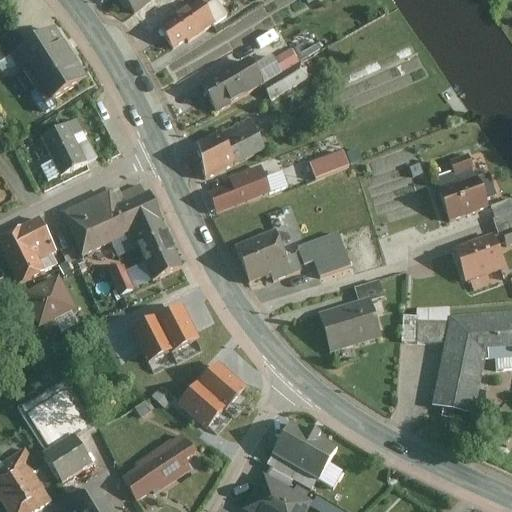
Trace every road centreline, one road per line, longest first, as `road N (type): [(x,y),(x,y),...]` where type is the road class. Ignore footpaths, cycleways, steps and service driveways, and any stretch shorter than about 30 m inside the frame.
road 1 (tertiary): [(298,379),(244,317),(161,155)]
road 2 (tertiary): [(511,499),(332,406),(298,379)]
road 3 (tertiary): [(161,155),(128,82),(69,0)]
road 4 (residential): [(161,155),(93,182),(0,236)]
road 5 (residential): [(210,511),(298,379)]
